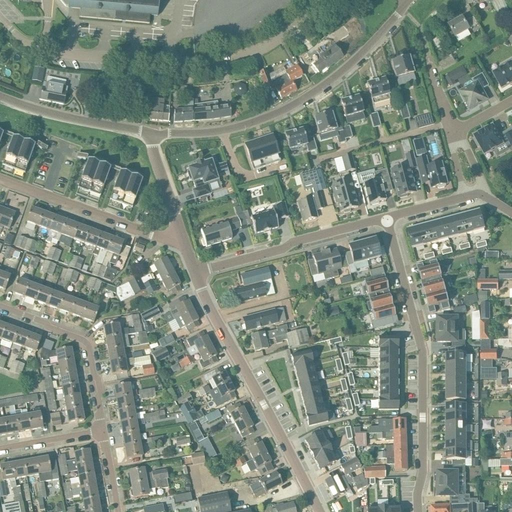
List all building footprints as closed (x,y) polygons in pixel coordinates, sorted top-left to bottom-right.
[(60,0),(62,2),(69,3),(68,8),(80,9),(80,17),(149,24),(150,16),(157,16),(158,0),(60,0)] [(478,24),(474,17),(465,22),(463,18),(449,25),(455,37),(478,24)] [(440,35),(430,41),(437,51),(446,45),(440,35)] [(336,48),(322,59),(313,66),(318,74),(327,67),(328,68),(343,56),(336,48)] [(443,72),(456,64),(452,56),(438,63),(443,72)] [(409,57),(391,62),(396,78),(413,74),(409,57)] [(493,73),(502,89),(511,83),(511,59),(500,66),(501,69),(493,73)] [(296,90),(292,83),(305,75),(300,67),(300,68),(298,66),(296,62),(283,69),(268,77),(274,90),(276,90),(282,99),(296,90)] [(266,71),(258,74),(266,94),(274,90),(268,77),(266,71)] [(32,73),(30,81),(36,83),(38,75),(32,73)] [(449,74),(444,77),(450,86),(455,84),(449,74)] [(466,102),(464,103),(467,109),(469,108),(470,110),(487,100),(482,90),(489,86),(482,74),(472,80),(474,84),(460,92),(466,102)] [(384,79),(367,83),(373,105),(390,100),(384,79)] [(63,104),(67,88),(44,83),(40,99),(63,104)] [(135,83),(133,97),(143,98),(144,84),(135,83)] [(245,85),(235,84),(234,93),(245,94),(245,85)] [(193,121),(193,110),(193,101),(193,95),(186,95),(186,101),(184,101),(184,110),(174,110),(174,122),(193,121)] [(358,96),(341,101),(345,118),(362,113),(358,96)] [(168,121),(169,110),(163,110),(164,101),(151,100),(149,119),(162,121),(168,121)] [(197,105),(197,100),(193,101),(193,110),(193,122),(213,121),(230,117),(229,107),(218,108),(217,102),(197,105)] [(410,118),(406,105),(398,107),(402,121),(410,118)] [(331,113),(314,118),(319,135),(336,130),(331,113)] [(377,113),(369,115),(373,129),(381,126),(377,113)] [(345,140),(345,139),(352,138),(349,126),(341,128),(342,131),(345,140)] [(493,126),(474,136),(475,138),(473,140),(478,148),(480,146),(484,155),(508,142),(511,148),(511,130),(511,129),(498,136),(493,126)] [(302,129),(285,134),(289,150),(306,146),(308,153),(317,150),(313,137),(305,139),(302,129)] [(346,142),(345,139),(345,140),(342,131),(335,133),(338,144),(346,142)] [(13,169),(24,139),(18,136),(16,139),(12,137),(9,144),(8,144),(7,148),(8,148),(2,165),(13,169)] [(245,145),(253,170),(280,161),(272,136),(245,145)] [(24,139),(13,169),(24,173),(31,157),(32,157),(33,153),(32,152),(34,146),(30,144),(31,141),(24,139)] [(399,197),(400,199),(407,197),(407,195),(415,192),(409,169),(416,167),(412,154),(405,156),(407,166),(391,170),(398,197),(399,197)] [(342,157),(346,172),(355,170),(351,155),(342,157)] [(428,167),(426,158),(416,160),(422,184),(429,182),(430,189),(435,187),(439,189),(444,188),(447,184),(444,174),(445,174),(446,173),(444,168),(443,167),(442,167),(441,163),(428,167)] [(89,192),(100,162),(93,159),(92,162),(87,160),(85,167),(84,167),(82,171),(83,171),(77,188),(89,192)] [(217,180),(211,161),(203,164),(203,163),(196,165),(196,166),(188,169),(189,171),(186,172),(189,181),(192,180),(193,183),(193,182),(195,190),(192,191),(195,199),(210,194),(207,186),(205,187),(204,185),(217,180)] [(107,180),(109,176),(108,175),(110,169),(106,167),(107,164),(100,162),(89,192),(100,196),(106,179),(107,180)] [(325,190),(320,170),(298,176),(300,185),(314,181),(317,192),(325,190)] [(386,200),(382,188),(390,186),(386,170),(374,173),(376,180),(364,183),(364,184),(370,204),(369,204),(369,205),(371,204),(372,206),(379,204),(378,202),(386,200)] [(120,204),(132,173),(125,171),(124,174),(119,172),(117,179),(116,178),(114,182),(115,183),(109,200),(120,204)] [(132,173),(120,204),(132,208),(138,191),(139,192),(141,187),(140,187),(142,180),(138,179),(139,176),(132,173)] [(343,211),(344,214),(350,212),(350,210),(358,208),(350,179),(333,184),(334,186),(332,186),(337,204),(338,203),(341,212),(343,211)] [(317,210),(324,209),(320,194),(310,196),(311,199),(298,202),(303,222),(317,218),(315,210),(317,209),(317,210)] [(251,217),(255,234),(263,232),(263,233),(270,231),(270,230),(278,228),(276,221),(288,218),(284,203),(272,206),(273,211),(251,217)] [(3,208),(0,215),(0,227),(2,228),(3,226),(9,229),(15,213),(3,208)] [(26,222),(38,226),(43,212),(32,208),(26,222)] [(444,221),(449,239),(485,230),(480,211),(444,221)] [(43,212),(38,226),(49,230),(54,216),(43,212)] [(61,235),(66,221),(54,216),(49,230),(45,242),(50,243),(51,239),(58,242),(61,235)] [(206,247),(231,238),(229,232),(241,228),(238,219),(226,223),(201,231),(202,236),(204,240),(201,241),(203,246),(205,246),(206,247)] [(73,239),(78,225),(66,221),(61,235),(73,239)] [(449,239),(444,221),(408,230),(413,249),(449,239)] [(78,225),(73,239),(84,243),(89,229),(78,225)] [(95,247),(100,233),(89,229),(84,243),(88,245),(95,247)] [(107,252),(112,238),(100,233),(95,247),(93,255),(97,256),(100,249),(107,252)] [(11,245),(14,237),(7,234),(4,242),(11,245)] [(29,252),(33,242),(19,236),(15,247),(29,252)] [(119,256),(124,242),(112,238),(107,252),(101,267),(98,277),(110,282),(114,278),(114,277),(116,272),(106,268),(108,263),(110,264),(113,254),(119,256)] [(362,243),(367,261),(380,258),(375,239),(362,243)] [(33,242),(29,252),(34,254),(38,244),(33,242)] [(367,261),(362,243),(349,246),(353,265),(367,261)] [(136,244),(133,250),(141,254),(144,247),(136,244)] [(7,247),(3,258),(10,260),(14,250),(7,247)] [(52,260),(56,250),(50,248),(46,258),(52,260)] [(324,252),(332,279),(338,277),(337,270),(348,267),(344,252),(338,253),(337,249),(329,251),(324,252)] [(56,250),(52,260),(57,262),(61,252),(56,250)] [(332,279),(324,252),(320,253),(320,254),(313,256),(314,260),(307,261),(312,277),(323,274),(325,281),(332,279)] [(72,256),(68,266),(74,269),(78,258),(72,256)] [(39,259),(33,257),(30,267),(35,269),(39,259)] [(80,271),(84,260),(78,258),(74,269),(80,271)] [(163,282),(176,275),(167,258),(154,265),(163,282)] [(437,266),(435,261),(437,260),(429,262),(431,262),(432,267),(418,271),(421,281),(435,278),(440,276),(442,276),(441,275),(444,274),(442,266),(439,267),(439,265),(437,266)] [(46,274),(50,263),(44,261),(41,272),(46,274)] [(50,263),(46,274),(52,276),(56,265),(50,263)] [(98,277),(101,267),(96,264),(92,275),(98,277)] [(0,267),(0,268),(0,288),(5,290),(10,276),(2,273),(4,268),(0,267)] [(238,303),(266,296),(275,294),(271,280),(268,268),(240,275),(243,288),(262,282),(263,284),(235,291),(238,303)] [(382,268),(369,271),(371,277),(384,274),(382,268)] [(69,282),(73,272),(68,270),(64,280),(69,282)] [(511,271),(499,271),(499,280),(511,280),(511,271)] [(73,272),(69,282),(75,285),(79,274),(73,272)] [(176,275),(163,282),(167,292),(171,290),(174,295),(181,291),(179,286),(181,285),(176,275)] [(441,282),(440,276),(435,278),(436,283),(423,287),(426,297),(446,292),(446,290),(449,290),(446,282),(443,282),(443,281),(441,282)] [(145,291),(155,286),(152,280),(143,285),(139,277),(127,284),(134,296),(145,290),(145,291)] [(371,284),(370,278),(371,278),(371,277),(363,279),(364,280),(365,280),(366,285),(364,285),(365,286),(362,287),(364,295),(367,295),(367,296),(369,295),(388,290),(385,280),(371,284)] [(92,291),(96,280),(90,278),(86,288),(92,291)] [(25,297),(30,283),(18,279),(13,293),(25,297)] [(96,280),(92,291),(98,293),(101,282),(96,280)] [(498,280),(477,280),(477,290),(498,290),(498,280)] [(25,297),(36,301),(41,287),(30,283),(25,297)] [(115,294),(116,288),(107,285),(105,291),(115,294)] [(155,286),(145,291),(148,296),(158,291),(155,286)] [(36,301),(48,306),(53,292),(41,287),(36,301)] [(376,299),(374,294),(388,290),(369,295),(371,301),(369,301),(369,302),(366,303),(368,311),(371,310),(371,312),(392,306),(389,296),(376,299)] [(48,306),(59,310),(64,296),(53,292),(48,306)] [(446,293),(446,292),(426,297),(428,308),(442,304),(443,309),(442,310),(450,308),(448,308),(447,303),(449,302),(449,301),(451,300),(449,292),(446,293)] [(59,310),(71,314),(76,300),(64,296),(59,310)] [(466,306),(478,303),(476,296),(464,299),(466,306)] [(174,320),(194,311),(188,301),(187,302),(184,297),(168,305),(171,311),(170,312),(174,320)] [(71,314),(82,318),(87,304),(76,300),(71,314)] [(481,304),(482,320),(489,320),(490,320),(490,303),(481,304)] [(87,304),(82,318),(94,323),(99,309),(87,304)] [(328,317),(339,314),(337,306),(326,309),(328,317)] [(393,323),(391,318),(395,317),(392,306),(371,312),(372,313),(369,314),(373,329),(395,323),(394,323),(393,323)] [(465,306),(453,309),(454,316),(466,313),(465,306)] [(157,307),(141,315),(144,323),(160,315),(157,307)] [(246,332),(277,323),(286,321),(282,308),(274,311),(243,319),(246,332)] [(188,332),(192,330),(199,326),(197,321),(199,320),(194,311),(174,320),(179,329),(185,326),(188,332)] [(138,333),(142,332),(141,325),(140,325),(138,315),(126,317),(128,327),(133,326),(134,329),(128,330),(128,329),(120,331),(119,324),(104,327),(106,339),(126,335),(138,333)] [(435,330),(457,330),(457,318),(437,318),(437,323),(435,323),(435,330)] [(482,320),(480,320),(480,340),(489,340),(489,320),(482,320)] [(307,345),(310,345),(306,329),(287,334),(286,330),(287,330),(286,325),(276,328),(277,330),(264,334),(251,337),(255,352),(267,349),(265,340),(274,338),(276,345),(282,343),(282,341),(287,340),(289,350),(307,345)] [(1,340),(13,344),(18,330),(7,326),(1,340)] [(13,344),(24,348),(30,334),(18,330),(13,344)] [(465,348),(465,330),(457,330),(435,330),(436,337),(437,337),(437,342),(452,342),(452,348),(465,348)] [(191,349),(195,346),(199,353),(212,346),(207,337),(206,337),(203,332),(187,341),(191,349)] [(30,334),(24,348),(36,353),(41,338),(30,334)] [(170,334),(158,341),(162,348),(174,342),(170,334)] [(126,335),(106,339),(108,351),(123,348),(128,347),(126,335)] [(378,349),(398,349),(398,338),(378,338),(378,349)] [(511,339),(498,340),(498,346),(503,346),(503,348),(511,347),(511,339)] [(480,340),(480,360),(491,360),(497,360),(496,350),(490,350),(490,340),(489,340),(480,340)] [(150,346),(152,354),(161,350),(160,348),(153,352),(152,349),(157,347),(155,343),(150,346)] [(218,362),(215,357),(217,356),(212,346),(199,353),(202,360),(199,362),(203,370),(218,362)] [(58,363),(73,361),(71,348),(50,352),(42,349),(40,355),(41,362),(49,360),(48,359),(57,357),(58,363)] [(123,348),(108,351),(110,363),(125,360),(123,348)] [(156,364),(169,357),(165,348),(152,355),(156,364)] [(465,354),(465,348),(452,348),(448,348),(448,354),(446,354),(446,363),(465,363),(465,354)] [(379,359),(397,359),(397,349),(398,349),(378,349),(379,349),(379,359)] [(293,367),(312,362),(309,352),(291,356),(293,367)] [(125,360),(110,363),(113,375),(127,372),(126,366),(134,365),(134,366),(141,367),(142,366),(143,376),(155,374),(153,365),(151,365),(149,356),(142,357),(133,359),(125,360)] [(173,373),(180,370),(179,369),(194,361),(192,357),(177,364),(170,368),(173,373)] [(379,369),(397,369),(397,359),(379,359),(379,369)] [(15,373),(19,363),(13,360),(9,371),(15,373)] [(491,369),(491,360),(480,360),(480,380),(507,380),(507,373),(497,373),(497,369),(491,369)] [(61,376),(75,373),(73,361),(58,363),(61,376)] [(312,362),(293,367),(294,367),(296,377),(314,372),(312,363),(312,362)] [(19,363),(15,373),(21,375),(24,365),(19,363)] [(465,363),(446,363),(446,373),(465,373),(465,363)] [(43,379),(51,377),(49,368),(41,370),(43,379)] [(206,382),(212,379),(217,388),(230,382),(225,372),(223,373),(221,368),(203,377),(206,382)] [(379,379),(397,379),(397,369),(379,369),(379,379)] [(314,372),(296,377),(299,387),(317,382),(314,372)] [(63,388),(78,385),(75,373),(61,376),(63,388)] [(465,373),(446,373),(446,382),(465,382),(465,373)] [(43,379),(45,391),(53,390),(51,377),(43,379)] [(139,395),(162,391),(161,386),(158,386),(157,377),(139,380),(141,387),(145,386),(146,390),(138,392),(139,395)] [(379,390),(397,389),(397,379),(379,379),(379,390)] [(230,382),(217,388),(222,398),(226,397),(228,401),(236,397),(233,393),(235,392),(230,382)] [(317,382),(299,387),(301,397),(319,392),(317,382)] [(465,382),(446,382),(446,391),(465,391),(465,382)] [(117,399),(137,395),(136,391),(131,391),(130,384),(115,386),(117,399)] [(65,399),(80,397),(78,385),(63,388),(64,394),(56,396),(57,401),(65,399)] [(207,387),(197,392),(200,397),(210,392),(207,387)] [(397,389),(379,390),(379,399),(378,399),(378,400),(398,400),(398,399),(397,399),(397,389)] [(55,401),(53,390),(45,391),(47,403),(55,401)] [(162,391),(139,395),(139,399),(155,396),(155,393),(162,392),(162,391)] [(465,391),(446,391),(446,400),(465,400),(465,391)] [(319,392),(301,397),(304,407),(322,402),(319,392)] [(37,394),(25,396),(26,404),(38,402),(37,394)] [(117,399),(119,411),(134,408),(132,396),(137,396),(137,395),(117,399)] [(25,396),(13,399),(14,406),(23,405),(23,403),(25,402),(26,404),(25,396)] [(67,411),(82,408),(80,397),(65,399),(67,411)] [(4,400),(1,401),(2,408),(5,407),(5,408),(8,407),(14,406),(13,399),(4,400)] [(398,400),(378,400),(378,410),(398,410),(398,400)] [(57,410),(55,401),(47,403),(49,412),(57,410)] [(322,402),(304,407),(306,416),(306,417),(324,412),(324,411),(324,412),(324,411),(322,402)] [(188,404),(179,408),(183,415),(188,425),(197,421),(194,415),(195,414),(192,408),(191,409),(188,404)] [(235,424),(248,417),(243,407),(241,408),(239,404),(228,409),(235,424)] [(446,414),(466,414),(465,405),(446,405),(446,414)] [(34,414),(28,415),(31,430),(43,427),(39,408),(33,410),(34,414)] [(82,408),(67,411),(69,424),(84,421),(82,408)] [(119,411),(121,423),(159,416),(159,417),(165,416),(164,411),(145,415),(145,413),(135,415),(134,408),(119,411)] [(15,411),(19,432),(31,430),(28,415),(22,416),(21,410),(15,411)] [(15,411),(9,412),(10,418),(4,419),(7,434),(19,432),(15,413),(15,411)] [(218,411),(205,417),(208,423),(221,417),(218,411)] [(324,412),(306,417),(308,427),(327,422),(324,412)] [(50,420),(51,420),(52,427),(61,425),(60,418),(59,413),(49,415),(50,420)] [(466,414),(446,414),(447,423),(466,423),(466,414)] [(159,416),(121,423),(123,434),(138,432),(137,425),(144,424),(144,423),(160,420),(159,417),(159,416)] [(243,439),(246,437),(254,433),(252,428),(253,427),(248,417),(235,424),(243,439)] [(372,434),(405,433),(405,420),(384,420),(385,427),(371,428),(372,434)] [(466,423),(447,423),(447,432),(466,432),(466,423)] [(123,434),(125,446),(140,444),(138,432),(123,434)] [(466,432),(447,432),(447,441),(466,441),(466,432)] [(355,433),(356,447),(367,446),(366,433),(355,433)] [(393,446),(406,445),(405,433),(372,434),(376,434),(376,440),(385,440),(385,442),(393,441),(393,446)] [(194,436),(197,443),(203,440),(200,434),(194,436)] [(310,452),(327,443),(326,443),(322,434),(305,442),(310,451),(309,451),(310,452)] [(189,436),(175,438),(176,446),(190,444),(189,436)] [(163,440),(147,443),(148,447),(164,445),(164,447),(170,446),(169,439),(163,440)] [(254,459),(266,453),(261,443),(259,444),(257,439),(250,443),(252,448),(249,449),(254,459)] [(466,441),(447,441),(447,451),(466,450),(466,441)] [(314,461),(331,452),(327,443),(310,452),(314,461)] [(140,444),(125,446),(127,459),(142,456),(140,444)] [(406,445),(393,446),(394,452),(386,453),(386,459),(406,458),(406,445)] [(207,460),(216,456),(212,449),(203,453),(207,460)] [(76,460),(66,462),(66,466),(92,462),(89,450),(75,452),(76,460)] [(466,450),(447,451),(447,460),(453,460),(453,466),(465,466),(465,460),(466,460),(466,450)] [(331,452),(314,461),(315,461),(319,470),(336,462),(331,453),(331,452)] [(202,453),(190,455),(192,466),(204,464),(202,453)] [(266,453),(254,459),(245,464),(250,473),(257,470),(260,475),(272,468),(270,463),(271,463),(266,453)] [(64,455),(57,456),(59,468),(66,466),(66,462),(64,455)] [(48,460),(48,457),(36,459),(38,474),(40,483),(43,482),(43,483),(52,481),(51,472),(57,471),(55,459),(48,460)] [(243,458),(233,463),(236,468),(246,463),(243,458)] [(406,458),(386,459),(386,465),(394,465),(394,471),(407,471),(406,458)] [(26,476),(38,474),(36,459),(24,461),(26,476)] [(340,467),(345,475),(345,476),(350,473),(361,468),(356,459),(340,467)] [(26,476),(24,461),(12,464),(14,478),(26,476)] [(92,462),(66,466),(67,473),(78,471),(79,477),(94,474),(92,462)] [(14,478),(12,464),(0,465),(0,466),(2,480),(9,479),(11,489),(12,488),(13,496),(21,494),(19,487),(16,488),(14,478)] [(66,466),(59,468),(60,476),(68,475),(67,473),(66,466)] [(465,466),(453,466),(453,472),(438,472),(438,477),(436,477),(436,484),(458,484),(458,473),(465,472),(465,466)] [(367,479),(385,478),(384,467),(363,468),(364,479),(367,479)] [(132,485),(168,478),(167,470),(151,473),(151,474),(145,475),(144,469),(130,472),(130,473),(128,474),(127,476),(128,479),(129,480),(131,481),(132,485)] [(256,498),(282,484),(276,473),(250,486),(256,498)] [(353,479),(350,473),(345,476),(345,475),(340,478),(339,475),(324,482),(333,499),(344,493),(341,489),(353,483),(352,479),(353,479)] [(80,483),(70,485),(71,491),(96,486),(94,474),(79,477),(80,483)] [(357,491),(367,487),(362,475),(353,479),(352,479),(353,483),(357,491)] [(168,478),(132,485),(133,489),(131,490),(130,491),(131,496),(132,497),(134,497),(134,498),(149,495),(148,490),(161,488),(161,489),(170,487),(168,478)] [(511,511),(511,478),(499,479),(498,484),(511,484),(511,511)] [(40,483),(36,483),(37,491),(41,490),(45,490),(43,483),(43,482),(40,483)] [(69,483),(62,484),(64,492),(71,491),(70,485),(69,483)] [(438,492),(438,496),(451,496),(451,505),(469,504),(469,495),(458,495),(458,484),(436,484),(436,492),(438,492)] [(96,486),(71,491),(72,497),(83,496),(83,501),(98,498),(96,486)] [(46,497),(45,490),(41,490),(37,491),(39,499),(43,498),(46,497)] [(71,491),(64,492),(65,500),(73,499),(72,497),(71,491)] [(199,511),(230,511),(227,493),(197,499),(199,511)] [(20,511),(25,511),(24,502),(23,502),(22,502),(21,494),(13,496),(15,503),(18,503),(20,511)] [(98,498),(83,501),(85,511),(88,511),(100,510),(98,498)]
